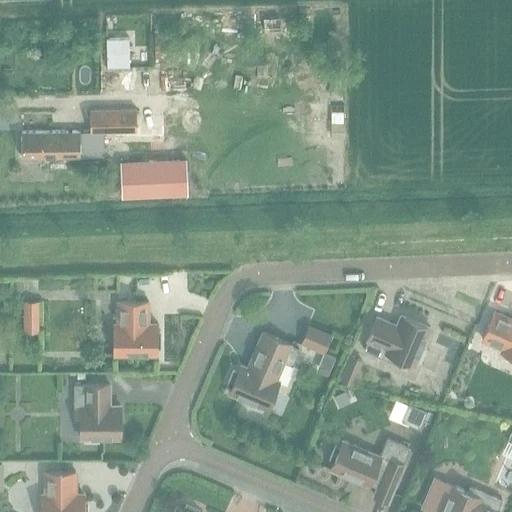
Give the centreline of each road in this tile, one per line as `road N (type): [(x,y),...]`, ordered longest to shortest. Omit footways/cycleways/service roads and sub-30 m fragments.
road 1 (residential): [(511,263),(264,272),(243,278),(217,309)]
road 2 (residential): [(164,440),(335,511)]
road 3 (residential): [(217,309),(164,440)]
